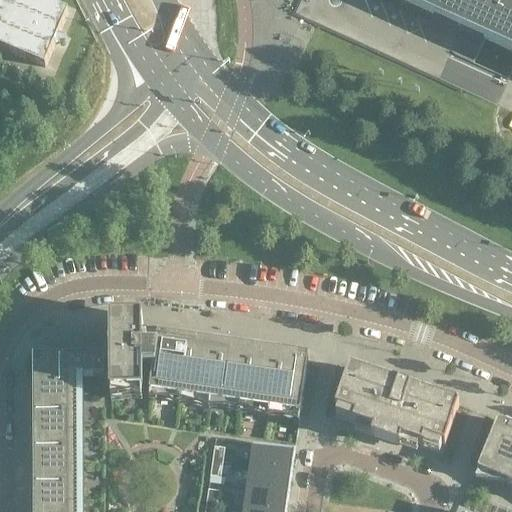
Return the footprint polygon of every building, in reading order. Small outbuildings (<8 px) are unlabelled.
[(0,0),(0,49),(45,68),(56,41),(58,37),(68,13),(36,0),(0,0)] [(511,0),(298,0),(291,16),(459,92),(483,39),(511,52),(511,0)] [(149,395),(300,416),(308,358),(296,356),(296,354),(160,335),(160,336),(158,336),(158,335),(142,335),(142,334),(142,318),(109,318),(110,357),(110,389),(110,394),(111,394),(143,394),(143,375),(152,375),(149,395)] [(110,389),(110,357),(54,358),(54,359),(50,359),(50,358),(33,358),(33,408),(35,408),(35,412),(33,412),(33,444),(35,444),(35,448),(33,448),(34,480),(35,480),(35,484),(34,484),(33,511),(83,511),(83,378),(103,378),(103,390),(110,389)] [(459,406),(349,369),(333,418),(373,432),(371,439),(399,448),(401,442),(442,455),(459,406)] [(511,427),(497,421),(477,471),(478,471),(474,480),(505,485),(511,490),(511,427)] [(253,446),(250,468),(292,474),(295,452),(253,446)] [(214,448),(212,463),(222,464),(225,449),(214,448)] [(222,464),(212,463),(210,477),(220,479),(222,464)] [(250,468),(247,489),(289,495),(292,474),(250,468)] [(247,489),(244,511),(251,511),(286,511),(289,495),(247,489)] [(208,491),(206,505),(216,507),(218,492),(208,491)]
